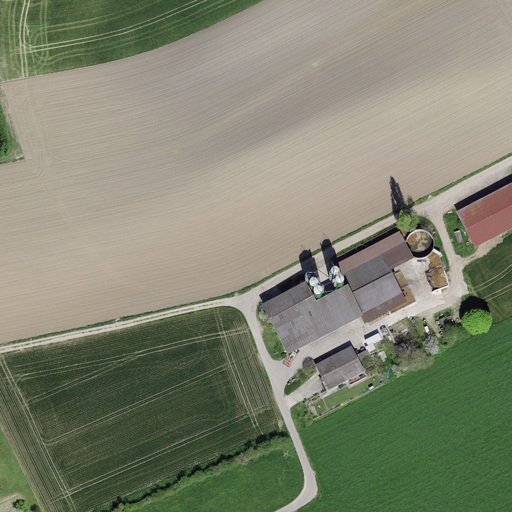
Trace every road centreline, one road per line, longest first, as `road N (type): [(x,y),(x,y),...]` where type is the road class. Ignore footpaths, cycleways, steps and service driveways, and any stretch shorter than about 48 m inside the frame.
road 1 (track): [(0,350),(243,300),(511,161)]
road 2 (track): [(271,372),(444,297),(453,262),(430,203)]
road 3 (unclassified): [(243,300),(311,482),(305,497),(280,511)]
